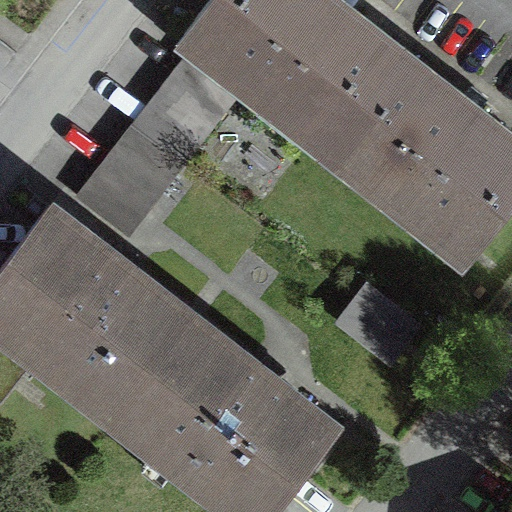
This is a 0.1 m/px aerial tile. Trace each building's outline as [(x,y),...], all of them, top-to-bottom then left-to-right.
[(326,141),(399,46),(338,0),(212,0),(186,35),(197,44),(246,81),(326,141)] [(246,81),(197,44),(134,126),(183,163),(246,81)] [(399,46),(326,141),(471,251),(511,197),(511,131),(464,95),(399,46)] [(130,234),(183,163),(134,126),(81,196),(130,234)] [(116,411),(192,312),(120,257),(48,203),(0,265),(0,322),(37,350),(116,411)] [(367,283),(341,318),(390,356),(417,321),(367,283)] [(192,312),(116,411),(249,511),(270,511),(338,424),(259,363),(192,312)] [(0,398),(37,350),(0,322),(0,398)]
